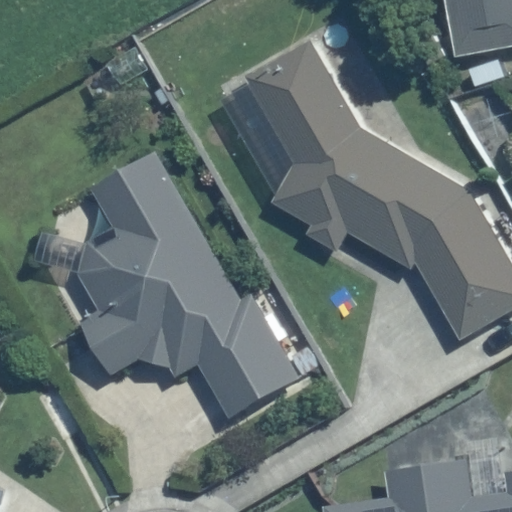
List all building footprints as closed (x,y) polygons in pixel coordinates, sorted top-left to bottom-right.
[(511,0),(455,0),(466,55),(511,46),(511,0)] [(511,252),(496,221),(468,188),(369,134),(319,40),(256,74),(304,162),(279,202),(318,225),(313,234),(340,251),(353,229),(419,268),(425,262),(464,339),(511,313),(511,252)] [(246,294),(160,146),(97,181),(121,222),(93,236),(84,268),(104,306),(86,316),(117,369),(145,353),(176,361),(181,372),(203,359),(235,413),(307,373),(255,288),(246,294)] [(0,511),(7,511),(12,491),(0,488),(0,414),(9,410),(0,394),(0,511)] [(511,511),(511,471),(511,476),(511,494),(485,498),(481,461),(395,471),(398,497),(333,504),(333,511),(511,511)]
